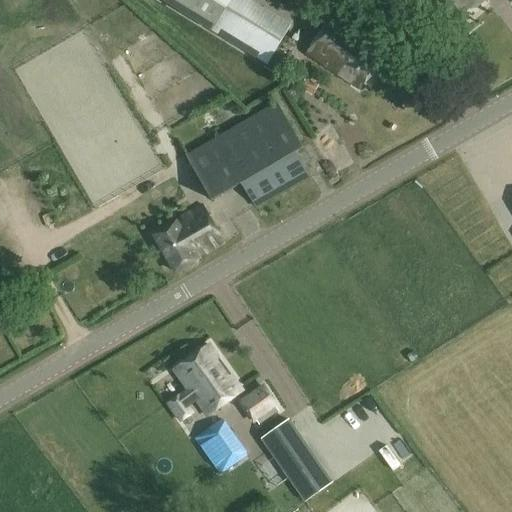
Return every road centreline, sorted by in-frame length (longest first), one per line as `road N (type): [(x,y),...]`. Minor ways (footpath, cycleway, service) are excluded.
road 1 (tertiary): [(0,398),(476,122)]
road 2 (unclassified): [(476,122),(424,49),(362,0)]
